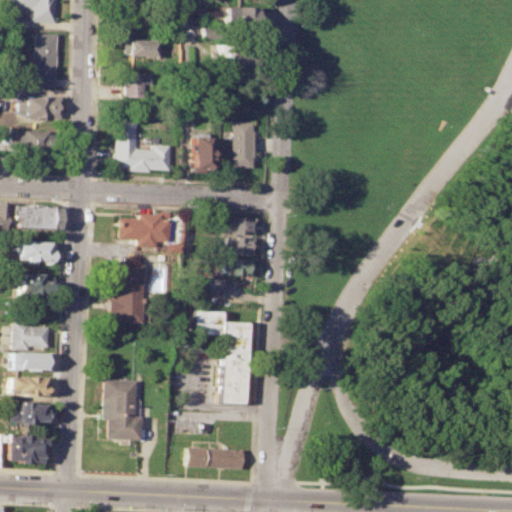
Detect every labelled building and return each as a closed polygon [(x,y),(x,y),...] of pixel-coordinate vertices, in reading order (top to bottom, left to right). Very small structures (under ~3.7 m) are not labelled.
[(9,0),(52,0),(52,20),(27,19),(27,7),(9,6),(9,0)] [(217,4),(252,6),(252,24),(217,23),(217,4)] [(199,25),(211,26),(210,36),(199,36),(199,25)] [(28,31),(53,32),(51,86),(27,85),(28,31)] [(116,39),(149,40),(149,55),(116,53),(116,39)] [(218,49),(249,50),(248,66),(217,65),(218,49)] [(116,71),(138,72),(137,96),(116,96),(116,71)] [(11,95),(54,96),(54,118),(10,116),(11,95)] [(108,117),(128,118),(126,147),(142,148),(143,142),(159,144),(158,170),(105,166),(108,117)] [(224,119),(246,120),(244,165),(222,164),(224,119)] [(6,129),(45,129),(44,151),(5,150),(6,129)] [(184,135),(200,136),(199,171),(183,170),(184,135)] [(7,204),(50,206),(49,229),(6,227),(7,204)] [(110,215),(130,216),(130,212),(152,213),(151,218),(160,218),(160,242),(131,241),(131,237),(109,236),(110,215)] [(218,214),(247,216),(246,233),(217,232),(218,214)] [(217,235),(247,236),(246,254),(216,252),(217,235)] [(14,240),(50,241),(49,257),(44,262),(41,259),(32,259),(32,263),(23,262),(23,259),(13,259),(14,240)] [(215,256),(246,258),(245,274),(214,273),(215,256)] [(103,260),(137,261),(134,321),(104,320),(104,311),(100,311),(101,296),(105,296),(106,280),(102,280),(103,260)] [(15,272),(35,272),(35,276),(48,276),(47,296),(22,295),(23,291),(12,291),(12,277),(3,277),(3,267),(15,267),(15,272)] [(188,308),(216,309),(216,319),(242,320),(239,401),(214,400),(217,333),(188,332),(188,308)] [(6,319),(23,320),(23,325),(41,326),(41,344),(21,344),(21,349),(5,348),(6,319)] [(4,351),(47,352),(47,368),(4,367),(4,351)] [(3,374),(44,376),(44,393),(2,391),(3,374)] [(98,377),(130,379),(128,414),(136,414),(135,438),(100,436),(101,416),(96,416),(98,377)] [(4,400),(38,402),(37,419),(27,419),(27,423),(15,423),(12,420),(3,420),(4,400)] [(0,432),(23,434),(23,437),(39,438),(38,457),(24,456),(23,462),(11,462),(12,451),(0,450),(0,432)] [(182,446),(238,448),(237,466),(182,464),(182,446)]
